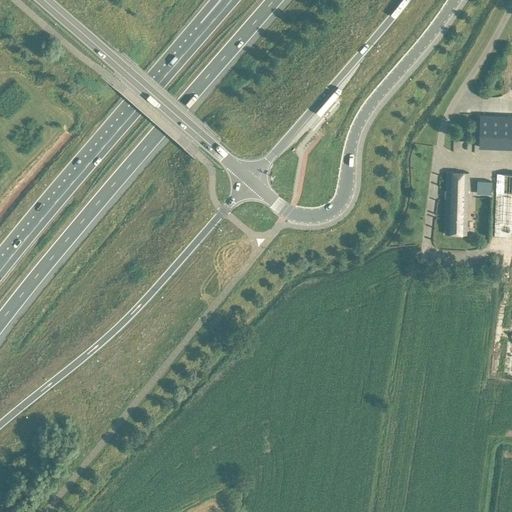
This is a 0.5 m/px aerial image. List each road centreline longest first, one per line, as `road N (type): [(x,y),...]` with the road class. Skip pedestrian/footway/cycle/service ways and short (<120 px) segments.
road 1 (motorway): [(0,323),(273,0)]
road 2 (motorway): [(0,424),(134,311),(250,179)]
road 3 (unclassified): [(250,179),(298,216),(331,212),(347,191),(350,147),(367,107),(455,0)]
road 4 (motorway): [(185,51),(0,270)]
road 5 (secondary): [(250,179),(43,0)]
road 6 (motorway): [(250,179),(405,0)]
road 7 (unclassified): [(440,153),(445,123),(511,13)]
